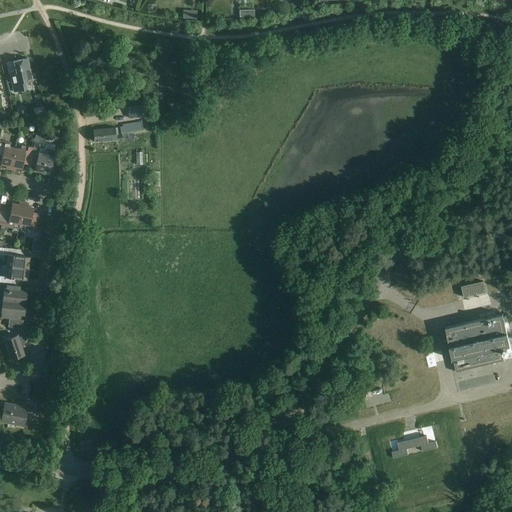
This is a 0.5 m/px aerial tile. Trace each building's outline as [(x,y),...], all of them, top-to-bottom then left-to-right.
[(10,75),(14,92),(27,89),(26,82),(33,81),(27,58),(14,61),(16,73),(10,75)] [(26,112),(34,109),(31,101),(23,104),(26,112)] [(127,107),(129,119),(155,115),(154,111),(150,111),(149,104),(127,107)] [(120,127),(121,134),(143,131),(142,122),(122,125),(122,127),(120,127)] [(117,128),(103,129),(93,130),(94,141),(118,139),(117,128)] [(7,169),(10,170),(15,148),(9,147),(10,143),(0,140),(0,158),(1,159),(0,164),(7,166),(8,167),(7,169)] [(33,148),(31,158),(37,159),(35,171),(43,173),(42,174),(48,175),(48,174),(49,174),(51,166),(53,167),(55,161),(52,160),(53,155),(54,150),(55,145),(45,143),(41,142),(35,141),(33,148)] [(29,170),(31,158),(33,148),(21,145),(20,149),(15,148),(10,170),(14,171),(14,168),(16,168),(22,169),(23,164),(29,165),(28,170),(29,170)] [(11,208),(5,207),(2,224),(13,227),(14,223),(19,224),(24,202),(20,201),(20,203),(18,204),(12,203),(11,208)] [(27,203),(24,202),(19,224),(18,228),(35,231),(39,214),(33,213),(34,207),(27,206),(26,205),(27,203)] [(33,240),(31,250),(40,252),(41,241),(33,240)] [(8,255),(6,266),(28,268),(30,257),(20,256),(21,250),(2,248),(2,254),(8,255)] [(0,282),(17,284),(18,279),(27,280),(28,268),(6,266),(6,272),(0,271),(0,282)] [(464,297),(485,292),(483,281),(461,287),(464,297)] [(0,282),(0,289),(4,290),(3,295),(3,300),(25,303),(26,291),(20,291),(21,285),(17,284),(0,282)] [(3,300),(2,312),(2,318),(9,319),(17,320),(17,319),(18,314),(23,314),(25,303),(3,300)] [(511,358),(511,352),(511,346),(503,314),(445,328),(456,372),(511,358)] [(17,320),(9,319),(8,327),(18,328),(18,336),(3,340),(10,359),(24,355),(21,345),(26,343),(27,333),(22,333),(23,320),(17,320)] [(447,360),(445,349),(430,352),(433,366),(440,364),(440,361),(447,360)] [(15,425),(24,426),(28,407),(4,403),(1,419),(16,422),(15,425)] [(399,450),(392,452),(393,458),(408,455),(407,449),(421,446),(422,451),(437,448),(436,442),(428,443),(427,436),(397,443),(399,450)]
